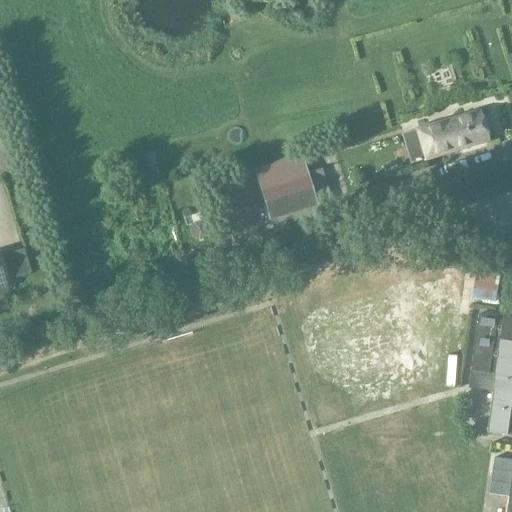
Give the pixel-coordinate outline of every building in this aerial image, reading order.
[(453,151),(453,149),(487,138),(480,113),(448,123),(447,121),(417,130),(426,159),(453,151)] [(315,203),(306,172),(260,186),(269,217),(315,203)] [(0,291),(11,289),(0,254),(0,291)] [(494,373),(485,433),(511,437),(511,312),(503,311),(502,318),(478,314),(469,371),(487,374),(488,372),(494,373)] [(511,511),(511,461),(492,458),(487,495),(507,497),(505,511),(511,511)]
